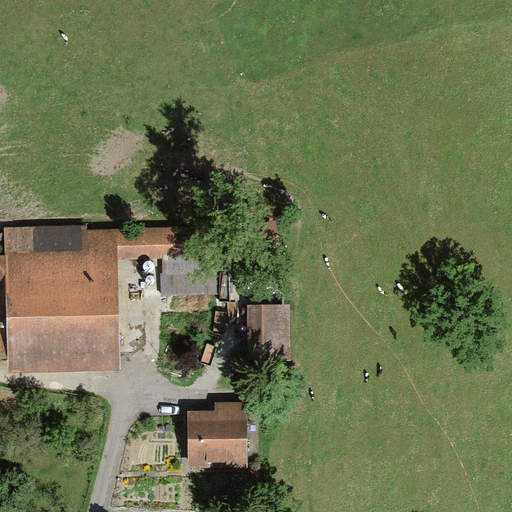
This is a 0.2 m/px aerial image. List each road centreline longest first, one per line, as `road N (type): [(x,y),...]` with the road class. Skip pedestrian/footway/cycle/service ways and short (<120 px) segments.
road 1 (track): [(0,377),(131,386)]
road 2 (track): [(96,511),(131,386)]
